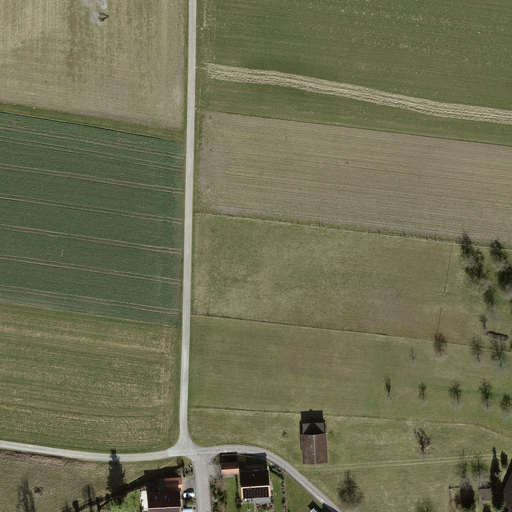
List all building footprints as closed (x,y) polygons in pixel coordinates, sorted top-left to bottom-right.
[(326,426),(301,427),(302,462),(328,460),(326,426)] [(221,473),(238,472),(237,463),(220,464),(221,473)] [(268,496),(266,470),(238,472),(239,499),(268,496)] [(509,505),(506,511),(511,511),(511,470),(500,502),(509,505)] [(165,489),(176,488),(182,488),(181,477),(165,478),(165,489)] [(178,511),(176,488),(165,489),(146,491),(148,511),(178,511)]
